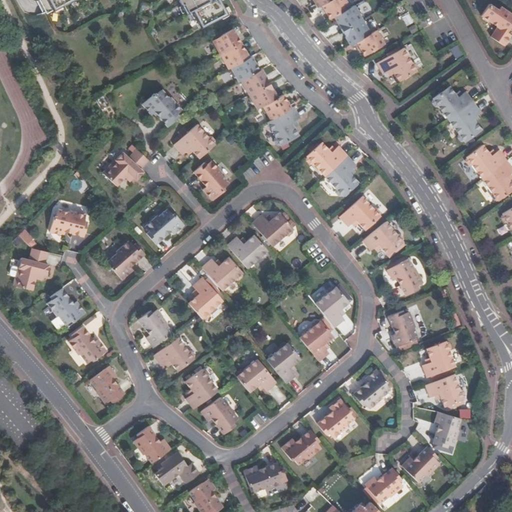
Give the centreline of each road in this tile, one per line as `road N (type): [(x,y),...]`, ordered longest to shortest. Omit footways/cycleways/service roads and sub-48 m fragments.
road 1 (residential): [(254,0),(353,100),(365,129),(454,238),(511,352)]
road 2 (residential): [(363,339),(365,293),(287,194),(260,190),(212,228)]
road 3 (residential): [(223,459),(354,363),(363,339)]
road 4 (unclassified): [(0,333),(91,443)]
road 5 (residential): [(363,339),(411,386),(407,431),(393,444)]
road 6 (residential): [(212,228),(118,319)]
